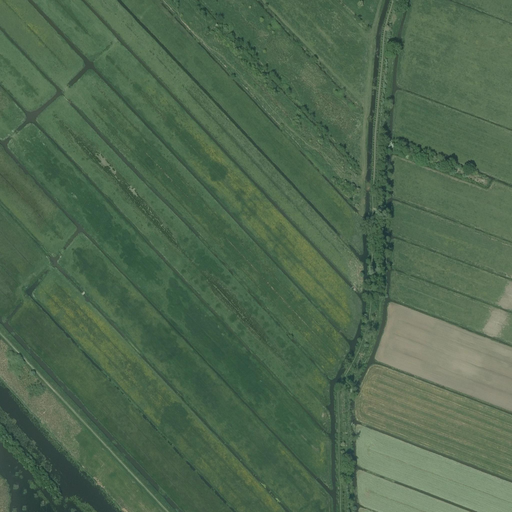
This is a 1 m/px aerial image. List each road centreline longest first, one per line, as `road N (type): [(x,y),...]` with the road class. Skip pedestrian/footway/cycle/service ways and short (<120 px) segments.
road 1 (track): [(341,511),(337,394),(370,315),(375,124),(393,0)]
road 2 (track): [(167,511),(0,333)]
